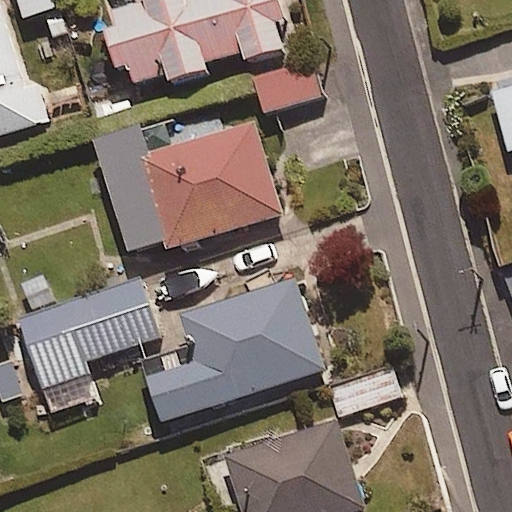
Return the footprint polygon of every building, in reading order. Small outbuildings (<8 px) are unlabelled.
[(51,0),(17,0),(23,20),(55,10),(51,0)] [(284,50),(277,26),(288,22),(281,0),(161,0),(104,17),(126,88),(169,75),(172,84),(210,72),(208,64),(244,53),(247,61),(284,50)] [(27,89),(1,3),(0,3),(0,137),(50,122),(39,85),(27,89)] [(253,81),(263,115),(326,97),(316,63),(253,81)] [(511,80),(492,86),(511,152),(511,80)] [(168,247),(283,212),(254,120),(148,153),(140,128),(95,142),(129,250),(166,238),(168,247)] [(23,285),(33,317),(23,320),(44,391),(90,377),(86,363),(161,340),(143,283),(57,310),(47,277),(23,285)] [(327,371),(297,278),(180,316),(194,361),(149,376),(164,423),(327,371)] [(12,359),(0,363),(0,397),(4,406),(27,397),(12,359)] [(403,398),(394,370),(331,390),(340,418),(403,398)] [(360,511),(366,510),(338,421),(227,456),(245,511),(360,511)]
